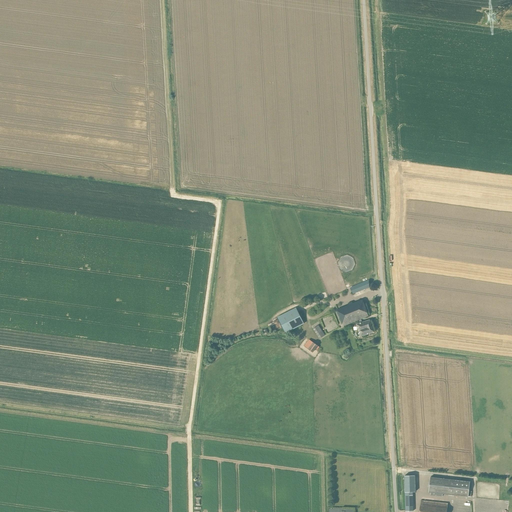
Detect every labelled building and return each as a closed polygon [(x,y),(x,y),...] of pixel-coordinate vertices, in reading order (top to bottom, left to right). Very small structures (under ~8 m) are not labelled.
[(369,281),(356,285),(359,291),(369,287),(369,281)] [(343,326),(359,320),(360,323),(356,324),(358,332),(356,332),(357,337),(360,336),(373,332),(369,320),(361,322),(361,319),(368,316),(362,300),(353,303),(352,301),(348,303),(348,305),(337,309),(343,326)] [(296,308),(278,317),(286,333),(304,323),(296,308)] [(325,335),(319,325),(313,329),(320,339),(325,335)] [(304,346),(309,349),(313,353),(316,349),(317,350),(319,347),(318,346),(313,342),(309,339),(304,346)] [(424,435),(422,444),(425,444),(424,448),(429,449),(430,445),(432,446),(437,447),(439,438),(431,436),(431,437),(424,435)] [(405,476),(406,510),(406,511),(413,511),(413,492),(415,492),(415,475),(405,476)] [(428,492),(468,497),(471,497),(472,491),(470,491),(471,483),(470,483),(470,482),(430,477),(428,492)]
